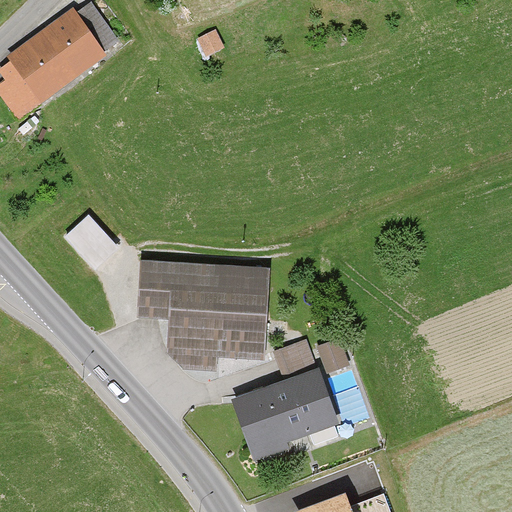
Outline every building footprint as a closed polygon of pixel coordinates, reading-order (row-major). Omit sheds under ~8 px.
[(0,61),(0,64),(30,109),(99,63),(68,17),(0,61)] [(93,265),(120,241),(90,207),(63,232),(93,265)] [(161,354),(258,359),(263,269),(136,263),(133,319),(163,320),(161,354)] [(226,402),(246,456),(332,423),(300,341),(272,352),(283,380),(226,402)] [(301,511),(338,511),(333,499),(301,511)]
